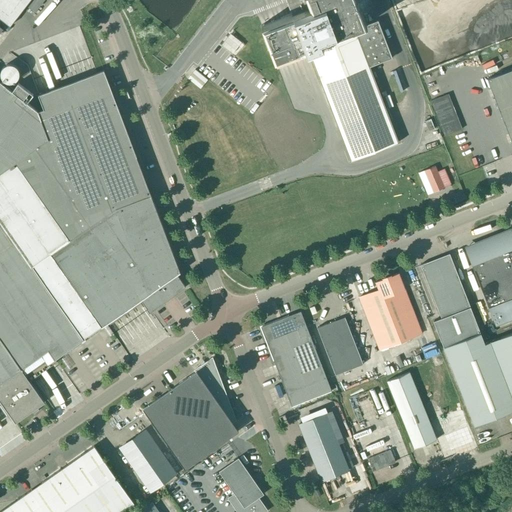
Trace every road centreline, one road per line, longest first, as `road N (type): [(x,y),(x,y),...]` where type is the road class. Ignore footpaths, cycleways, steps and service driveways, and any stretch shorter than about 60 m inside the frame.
road 1 (unclassified): [(225,314),(104,0)]
road 2 (unclassified): [(225,314),(511,202)]
road 3 (unclassified): [(0,471),(225,314)]
road 4 (unclassified): [(300,511),(225,314)]
road 5 (unclassified): [(348,511),(511,448)]
